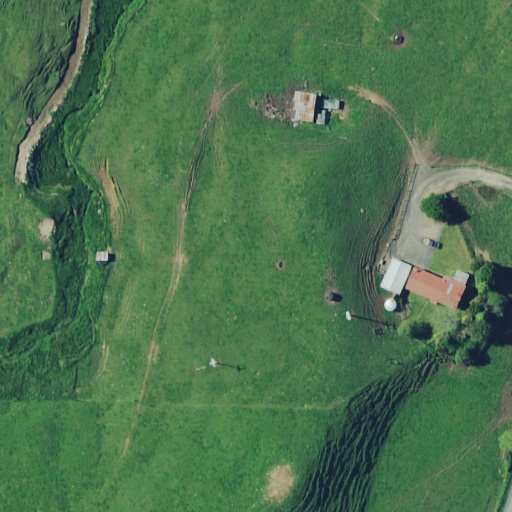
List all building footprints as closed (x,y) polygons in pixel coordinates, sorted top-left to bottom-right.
[(318,93),(297,90),(293,120),(315,122),(318,93)] [(341,98),(322,97),(321,108),(341,109),(341,98)] [(111,252),(96,251),(95,259),(110,261),(111,252)] [(412,266),(393,258),(382,286),(401,294),(412,266)] [(472,275),(459,270),(455,281),(416,267),(408,289),(459,308),(472,275)] [(385,307),(385,309),(386,309),(386,310),(387,311),(388,311),(390,312),(391,312),(392,312),(394,312),(395,311),(396,311),(398,310),(398,309),(399,308),(400,306),(400,305),(400,304),(400,302),(399,301),(399,300),(398,298),(397,298),(396,297),(394,296),(393,296),(391,296),(390,296),(389,297),(387,297),(386,298),(385,299),(385,300),(384,302),(384,303),(384,305),(384,306),(385,307)]
